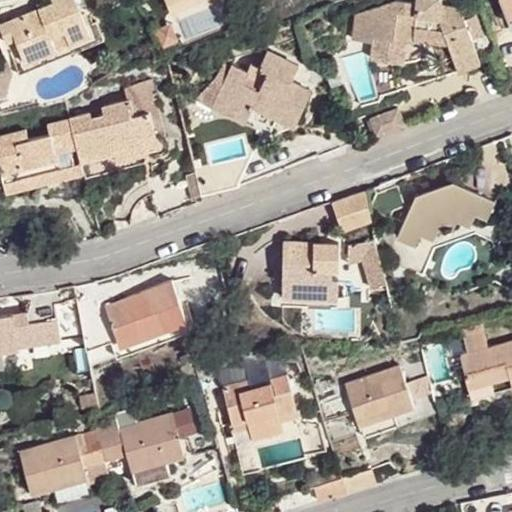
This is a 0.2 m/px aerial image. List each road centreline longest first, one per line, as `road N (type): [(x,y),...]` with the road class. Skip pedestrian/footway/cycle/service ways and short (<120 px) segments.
road 1 (residential): [(511,107),(114,256),(0,273)]
road 2 (residential): [(511,470),(339,511)]
